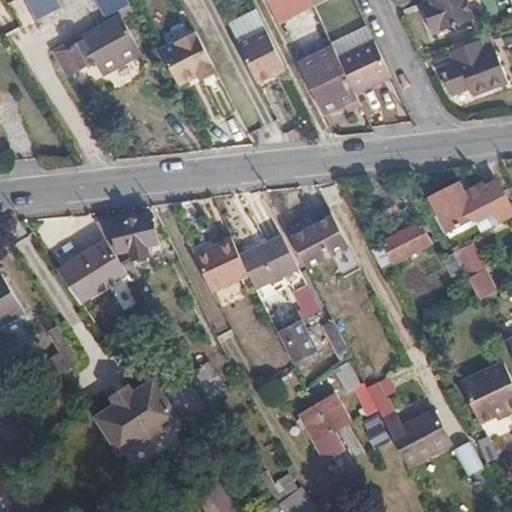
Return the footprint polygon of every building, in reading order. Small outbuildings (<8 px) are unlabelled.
[(24,0),(35,21),(58,8),(54,0),(24,0)] [(95,0),(103,15),(127,0),(95,0)] [(267,0),(278,22),(315,3),(313,0),(267,0)] [(478,22),(469,0),(433,0),(434,3),(424,7),(437,38),(478,22)] [(229,24),(259,82),(276,73),(274,68),(285,63),(259,9),(229,24)] [(51,49),(66,74),(94,59),(102,73),(140,50),(117,10),(51,49)] [(355,91),(392,74),(375,38),(339,55),(355,91)] [(484,42),(453,54),(459,69),(446,74),(456,99),(469,94),(472,101),(507,87),(495,55),(489,57),(484,42)] [(179,81),(189,100),(202,92),(223,81),(207,49),(172,67),(179,81)] [(332,108),(357,95),(355,91),(339,55),(337,51),(302,69),(308,81),(316,76),(332,108)] [(185,102),(189,100),(179,81),(172,67),(167,69),(185,102)] [(308,81),(324,112),(332,108),(316,76),(308,81)] [(206,100),(227,89),(223,81),(202,92),(206,100)] [(464,188),(458,177),(429,192),(449,229),(494,204),(500,216),(511,209),(511,202),(497,175),(484,181),(482,179),(464,188)] [(330,208),(288,229),(307,267),(350,245),(330,208)] [(386,245),(375,252),(384,269),(433,241),(421,221),(407,229),(395,208),(379,218),(391,238),(384,242),(386,245)] [(97,221),(109,239),(131,271),(136,279),(137,281),(145,274),(134,260),(154,254),(153,246),(162,243),(152,213),(133,218),(131,212),(97,221)] [(240,252),(251,274),(257,286),(298,264),(281,230),(240,252)] [(240,252),(232,236),(195,253),(214,292),(251,274),(240,252)] [(109,239),(59,272),(81,305),(131,271),(109,239)] [(465,246),(455,251),(466,270),(482,299),(496,293),(484,269),(478,271),(465,246)] [(466,270),(455,251),(444,257),(455,276),(466,270)] [(4,273),(2,274),(25,311),(27,310),(4,273)] [(0,326),(25,311),(2,274),(0,275),(0,326)] [(113,291),(124,310),(137,303),(126,284),(113,291)] [(303,320),(309,317),(321,310),(308,284),(292,293),(300,310),(293,315),(297,323),(303,320)] [(78,359),(55,320),(47,325),(57,342),(47,347),(60,370),(78,359)] [(280,332),(294,360),(317,348),(303,320),(297,323),(280,332)] [(323,326),(343,364),(350,358),(353,357),(334,320),(323,326)] [(483,421),(499,413),(511,407),(511,409),(511,372),(506,360),(464,379),(483,421)] [(195,406),(167,367),(147,379),(143,373),(126,384),(130,390),(113,402),(139,442),(171,420),(183,428),(196,418),(195,406)] [(352,421),(335,395),(302,414),(328,460),(347,449),(336,431),(352,421)] [(511,409),(511,407),(499,413),(501,418),(511,412),(511,409)] [(397,417),(385,423),(396,445),(408,467),(446,445),(429,414),(403,428),(397,417)] [(366,424),(375,445),(388,439),(379,419),(366,424)] [(491,436),(480,441),(488,463),(499,458),(491,436)] [(473,442),(456,451),(470,477),(487,468),(473,442)] [(202,486),(205,490),(213,501),(223,493),(213,478),(202,486)] [(286,499),(294,511),(316,511),(301,490),(286,499)]
